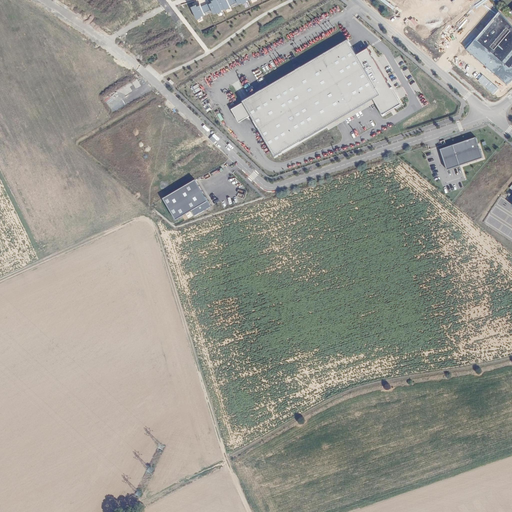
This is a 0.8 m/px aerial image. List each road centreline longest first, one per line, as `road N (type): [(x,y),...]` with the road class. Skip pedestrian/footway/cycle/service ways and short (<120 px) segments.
road 1 (track): [(0,281),(149,220),(226,461)]
road 2 (residential): [(491,115),(269,187),(138,67)]
road 3 (track): [(226,461),(348,389),(511,357)]
road 4 (residential): [(491,115),(355,0)]
